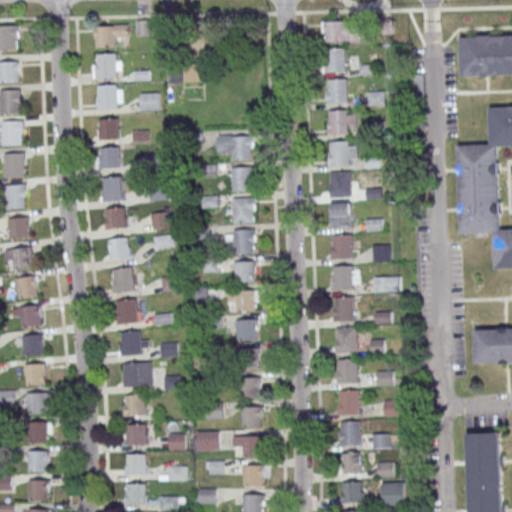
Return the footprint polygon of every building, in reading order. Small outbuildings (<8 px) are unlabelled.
[(152,20),(137,20),(137,35),(152,35),(152,20)] [(358,30),(348,30),(348,21),(324,21),(324,42),(358,42),(358,30)] [(0,26),(0,48),(18,49),(18,26),(0,26)] [(95,47),(119,47),(119,35),(128,35),(128,26),(95,26),(95,47)] [(511,34),(462,36),(464,76),(511,73),(511,34)] [(327,48),(346,48),(347,72),(326,72),(325,59),(327,59),(327,48)] [(122,78),(122,54),(94,54),(94,78),(122,78)] [(0,82),(21,82),(21,61),(0,61),(0,82)] [(362,65),(378,64),(379,74),(362,75),(362,65)] [(413,96),(424,96),(424,74),(413,74),(413,96)] [(329,79),(349,78),(349,102),(328,103),(328,90),(330,90),(329,79)] [(97,109),(123,109),(123,85),(97,85),(97,109)] [(0,90),(0,113),(21,113),(21,90),(0,90)] [(369,92),(385,91),(386,106),(370,106),(369,92)] [(160,110),(159,93),(140,93),(140,110),(160,110)] [(511,107),(491,108),(493,143),(459,144),(462,233),(494,232),(496,269),(511,268),(511,229),(501,230),(498,145),(511,144),(511,107)] [(330,110),(350,110),(350,114),(358,114),(358,127),(350,128),(350,134),(329,134),(329,121),(330,121),(330,110)] [(99,140),(120,140),(120,119),(99,119),(99,140)] [(25,120),(3,120),(3,145),(25,145),(25,120)] [(370,122),(387,121),(387,131),(370,132),(370,122)] [(232,135),(253,134),(253,159),(233,160),(232,135)] [(331,141),(351,140),(351,145),(359,145),(359,158),(351,158),(352,164),(330,165),(330,152),(332,152),(331,141)] [(97,168),(122,168),(122,147),(97,147),(97,168)] [(26,177),(26,153),(9,153),(9,177),(26,177)] [(366,158),(382,157),(382,167),(366,168),(366,158)] [(232,167),(253,166),(254,192),(233,192),(232,167)] [(332,172),(352,171),(353,195),(332,196),(331,183),(333,183),(332,172)] [(103,201),(124,201),(123,177),(103,177),(103,201)] [(27,209),(27,184),(6,185),(7,209),(27,209)] [(368,188),(384,188),(385,198),(368,199),(368,188)] [(234,197),(255,197),(255,222),(235,223),(234,197)] [(333,202),(352,202),(353,226),(332,226),(332,213),(333,213),(333,202)] [(107,229),(127,228),(126,207),(106,208),(107,229)] [(152,230),(171,228),(169,211),(150,213),(152,230)] [(8,218),(11,240),(32,237),(29,215),(8,218)] [(368,219),(384,219),(384,230),(368,231),(368,219)] [(234,229),(255,228),(256,254),(235,254),(234,229)] [(334,234),(354,234),(354,257),(333,258),(333,245),(334,245),(334,234)] [(156,248),(175,246),(174,235),(155,236),(156,248)] [(109,240),(111,260),(132,257),(130,237),(109,240)] [(375,245),(391,245),(392,261),(375,262),(375,245)] [(7,260),(16,259),(17,269),(35,267),(33,247),(6,250),(7,260)] [(237,261),(255,260),(256,281),(238,281),(237,261)] [(335,265),(354,265),(355,289),(334,289),(333,276),(335,276),(335,265)] [(139,267),(112,269),(114,293),(141,290),(139,267)] [(39,297),(37,276),(17,278),(19,299),(39,297)] [(376,277),(401,276),(402,291),(376,291),(376,277)] [(238,290),(256,290),(257,310),(239,310),(238,290)] [(336,297),(355,296),(356,320),(335,321),(335,308),(336,308),(336,297)] [(118,323),(141,323),(141,300),(118,300),(118,323)] [(19,307),(21,328),(43,325),(41,304),(19,307)] [(376,309),(393,309),(393,323),(377,324),(376,309)] [(180,313),(155,313),(155,325),(180,325),(180,313)] [(239,320),(257,319),(258,339),(240,340),(239,320)] [(338,327),(357,327),(358,351),(337,351),(337,338),(338,338),(338,327)] [(511,329),(476,331),(478,363),(511,361),(511,329)] [(143,331),(121,331),(121,355),(149,355),(149,339),(143,339),(143,331)] [(23,356),(45,356),(45,335),(23,335),(23,356)] [(372,340),(388,339),(389,354),(372,354),(372,340)] [(162,357),(180,356),(180,343),(162,343),(162,357)] [(241,348),(259,348),(260,368),(241,369),(241,348)] [(340,359),(359,358),(360,382),(339,383),(338,370),(340,369),(340,359)] [(124,362),(124,386),(153,386),(153,362),(124,362)] [(46,363),(25,364),(26,385),(47,384),(46,363)] [(378,371),(395,370),(395,385),(379,386),(378,371)] [(166,376),(166,389),(180,389),(180,376),(166,376)] [(242,377),(260,376),(261,397),(242,397),(242,377)] [(341,390),(361,389),(362,413),(340,414),(340,401),(342,400),(341,390)] [(0,404),(16,404),(16,390),(0,390),(0,404)] [(28,393),(28,414),(49,414),(49,393),(28,393)] [(125,415),(146,415),(146,394),(125,394),(125,415)] [(386,402),(402,401),(403,416),(386,416),(386,402)] [(244,406),(262,406),(263,426),(245,427),(244,406)] [(343,421),(362,421),(363,445),(342,445),(341,432),(343,432),(343,421)] [(53,443),(53,422),(31,422),(31,443),(53,443)] [(127,424),(127,445),(147,445),(147,424),(127,424)] [(220,450),(220,431),(197,431),(197,450),(220,450)] [(503,511),(501,432),(469,433),(471,511),(503,511)] [(170,450),(186,449),(186,433),(169,433),(170,450)] [(375,434),(391,433),(392,448),(375,448),(375,434)] [(244,436),(262,435),(263,455),(244,456),(244,436)] [(49,472),(49,450),(29,450),(29,472),(49,472)] [(345,452),(364,452),(365,472),(344,473),(343,460),(345,460),(345,452)] [(127,475),(148,475),(148,454),(127,454),(127,475)] [(224,460),(207,460),(207,473),(224,473),(224,460)] [(379,462),(395,462),(395,476),(379,477),(379,462)] [(245,465),(263,465),(263,485),(245,485),(245,465)] [(187,466),(171,466),(171,481),(187,481),(187,466)] [(344,479),(364,478),(364,502),(343,503),(343,490),(344,490),(344,479)] [(50,501),(50,480),(29,480),(29,501),(50,501)] [(383,482),(405,482),(406,504),(384,505),(383,482)] [(147,484),(126,484),(126,504),(147,504),(147,484)] [(196,503),(217,503),(217,488),(196,488),(196,503)] [(263,511),(264,494),(242,494),(242,511),(263,511)] [(178,496),(162,496),(162,511),(178,511),(178,496)]
